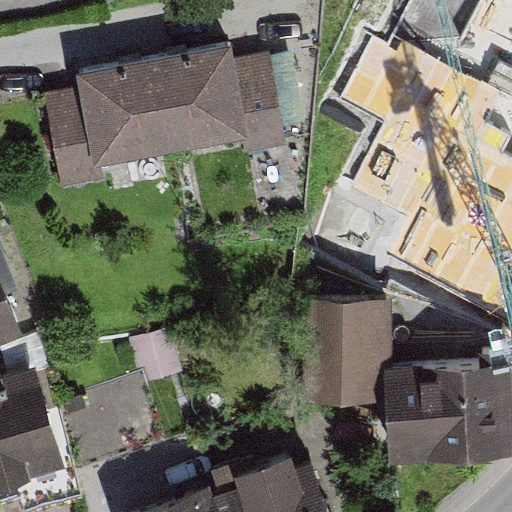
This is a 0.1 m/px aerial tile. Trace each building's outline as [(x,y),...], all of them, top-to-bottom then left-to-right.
[(79,88),(47,93),(59,175),(99,169),(96,151),(242,129),(245,149),(283,143),(282,134),(303,131),(290,44),(233,52),(232,41),(76,64),(79,88)] [(0,270),(0,333),(21,325),(0,270)] [(389,296),(300,297),(301,392),(384,391),(385,446),(511,444),(511,344),(482,345),(482,356),(390,357),(389,296)] [(34,369),(0,377),(0,477),(59,462),(34,369)] [(185,492),(125,511),(327,511),(309,457),(300,459),(297,450),(230,473),(236,489),(189,504),(185,492)]
